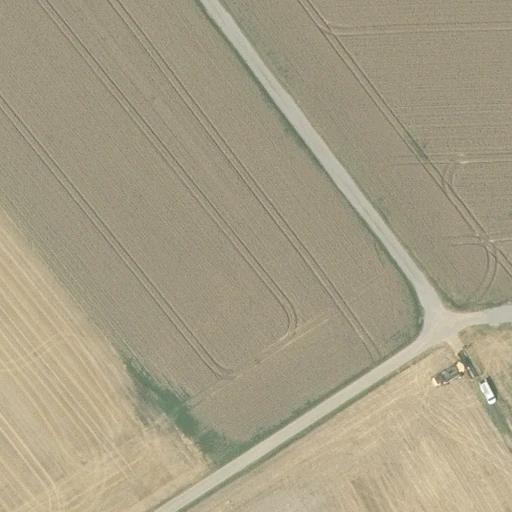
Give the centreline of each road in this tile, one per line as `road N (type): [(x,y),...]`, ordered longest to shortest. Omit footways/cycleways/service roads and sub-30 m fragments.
road 1 (track): [(449,328),(208,0)]
road 2 (track): [(166,511),(449,328)]
road 3 (track): [(449,328),(511,437)]
